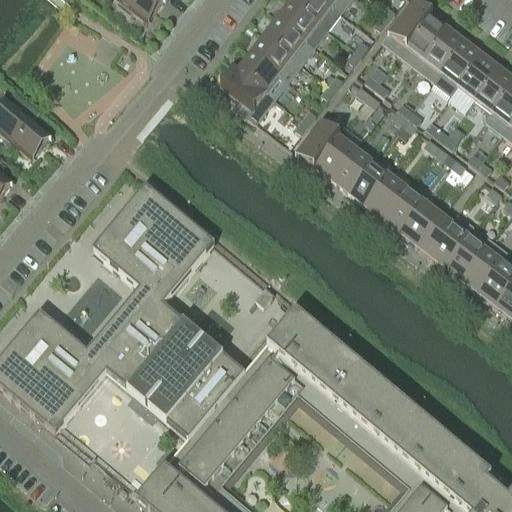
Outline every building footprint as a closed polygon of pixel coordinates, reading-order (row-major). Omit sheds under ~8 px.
[(163,6),(154,0),(108,0),(118,8),(116,11),(130,22),(132,19),(146,29),(163,6)] [(313,0),(295,0),(289,8),(307,22),(318,31),(326,37),(339,20),(331,14),(313,0)] [(313,0),(331,14),(339,20),(354,1),(353,0),(351,0),(350,1),(349,0),(313,0)] [(289,8),(276,25),(305,48),(306,47),(314,53),(326,37),(318,31),(307,22),(289,8)] [(428,25),(429,25),(431,23),(412,9),(381,48),(399,62),(428,25)] [(380,23),(386,29),(394,19),(388,13),(380,23)] [(379,38),(386,29),(380,23),(372,33),(379,38)] [(276,25),(262,42),(300,71),(314,53),(306,47),(305,48),(276,25)] [(445,38),(429,25),(428,25),(399,62),(417,75),(445,38)] [(439,80),(462,51),(445,38),(417,75),(434,89),(440,81),(439,80)] [(262,42),(249,60),(279,82),(278,83),(286,89),(300,71),(262,42)] [(353,58),(360,63),(368,53),(361,48),(353,58)] [(480,64),(479,64),(462,51),(439,80),(440,81),(457,94),(480,64)] [(353,73),(360,63),(353,58),(346,67),(353,73)] [(266,99),(278,83),(279,82),(249,60),(237,76),(236,77),(266,99)] [(474,107),(498,75),(481,61),(479,64),(480,64),(457,94),(474,107)] [(266,99),(236,77),(237,76),(235,74),(220,93),(239,108),(235,114),(234,113),(233,114),(255,130),(274,105),(266,99)] [(511,85),(498,75),(474,107),(490,119),(491,120),(511,92),(511,85)] [(328,79),(322,88),(327,92),(334,83),(328,79)] [(327,92),(334,97),(342,87),(335,81),(334,83),(327,92)] [(373,96),(378,90),(379,89),(369,81),(363,89),(373,96)] [(373,96),(383,104),(389,96),(379,89),(378,90),(373,96)] [(327,107),(334,97),(327,92),(320,101),(327,107)] [(511,128),(511,92),(491,120),(490,119),(484,127),(503,142),(509,134),(508,133),(511,128)] [(364,108),(370,101),(360,93),(354,101),(364,108)] [(49,144),(29,128),(37,119),(15,100),(0,118),(0,140),(4,144),(1,147),(15,158),(18,155),(31,166),(49,144)] [(364,108),(374,116),(379,108),(370,101),(364,108)] [(406,125),(411,118),(412,117),(402,110),(396,117),(406,125)] [(301,126),(308,132),(316,121),(308,116),(301,126)] [(406,125),(396,117),(390,125),(400,132),(406,125)] [(406,125),(415,133),(421,125),(412,117),(411,118),(406,125)] [(405,146),(415,133),(406,125),(400,132),(395,139),(405,146)] [(301,142),(308,132),(301,126),(293,136),(301,142)] [(315,173),(337,143),(320,129),(295,161),(314,176),(315,173)] [(442,149),(447,142),(447,141),(438,134),(432,141),(442,149)] [(442,149),(452,156),(457,149),(447,141),(447,142),(442,149)] [(332,186),(355,156),(337,143),(315,173),(332,186)] [(428,146),(422,153),(433,161),(433,160),(438,154),(428,146)] [(433,160),(433,161),(442,168),(447,161),(438,154),(433,160)] [(349,199),(372,169),(355,156),(332,186),(349,199)] [(476,175),(481,168),(482,168),(472,160),(466,167),(476,175)] [(450,174),(459,181),(465,174),(455,167),(450,174)] [(476,175),(486,182),(491,175),(482,168),(481,168),(476,175)] [(366,212),(389,182),(372,169),(349,199),(365,212),(366,212)] [(0,202),(10,190),(0,181),(0,202)] [(493,187),(503,195),(508,188),(499,181),(493,187)] [(384,226),(383,225),(406,196),(389,182),(366,212),(365,212),(363,214),(382,228),(384,226)] [(243,380),(162,313),(214,252),(145,194),(91,258),(138,297),(86,359),(39,320),(0,366),(0,396),(54,442),(106,381),(139,409),(133,416),(146,426),(152,419),(186,448),(243,380)] [(485,201),(495,209),(501,201),(491,194),(485,201)] [(423,209),(422,208),(406,196),(383,225),(384,226),(399,238),(400,238),(423,209)] [(511,222),(511,221),(511,210),(508,207),(502,214),(511,222)] [(398,240),(416,254),(441,223),(423,209),(400,238),(399,238),(398,240)] [(456,222),(426,261),(444,276),(446,274),(445,273),(474,236),(456,222)] [(474,236),(445,273),(446,274),(462,286),(491,249),(475,236),(474,236)] [(491,249),(462,286),(479,299),(480,299),(502,270),(503,270),(509,262),(491,249)] [(479,299),(477,301),(479,302),(495,315),(511,292),(511,277),(503,270),(502,270),(480,299),(479,299)] [(511,292),(495,315),(511,327),(511,292)] [(254,306),(262,313),(273,301),(264,294),(254,306)] [(135,509),(138,511),(511,511),(511,501),(294,319),(243,380),(186,448),(135,509)]
